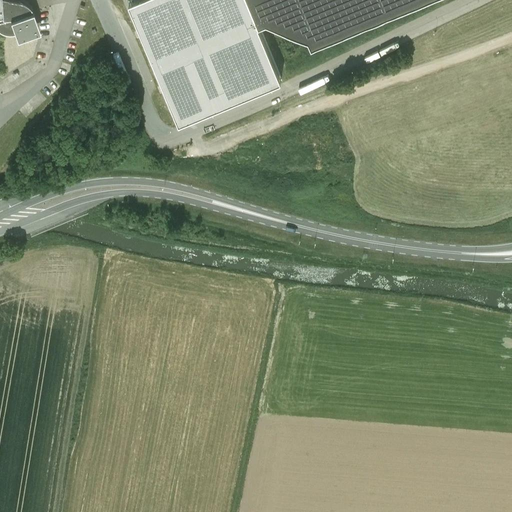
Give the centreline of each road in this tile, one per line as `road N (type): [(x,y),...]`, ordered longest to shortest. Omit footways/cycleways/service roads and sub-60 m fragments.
road 1 (unclassified): [(479,0),(168,139),(151,123),(98,0)]
road 2 (primary): [(288,223),(187,188),(131,181),(68,188),(0,215)]
road 3 (primary): [(0,231),(76,201),(127,192),(288,223)]
road 4 (primary): [(477,254),(288,223)]
